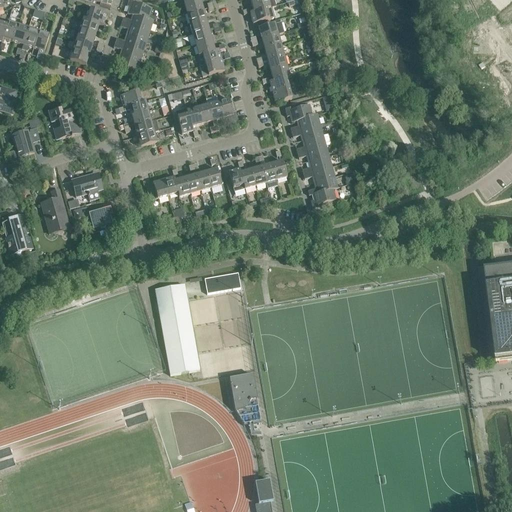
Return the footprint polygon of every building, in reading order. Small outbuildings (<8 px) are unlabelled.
[(127,15),(132,16),(148,21),(148,20),(152,10),(136,5),(136,2),(130,0),(129,0),(127,8),(129,9),(127,15)] [(199,0),(198,0),(184,4),(187,15),(203,10),(199,0)] [(272,9),(276,8),(273,0),(260,0),(251,3),(254,13),(266,10),(270,9),(272,8),(272,9)] [(275,19),(272,9),(272,8),(270,9),(266,10),(254,13),(250,14),(253,25),(275,19)] [(203,10),(187,15),(190,26),(206,21),(203,10)] [(35,11),(32,18),(39,20),(41,13),(35,11)] [(90,11),(87,21),(99,25),(99,26),(103,27),(106,16),(90,11)] [(130,22),(123,19),(122,24),(150,33),(153,22),(148,20),(148,21),(132,16),(130,22)] [(87,21),(83,20),(80,31),(96,36),(99,26),(99,25),(87,21)] [(206,21),(190,26),(193,36),(209,31),(206,21)] [(7,23),(6,27),(7,27),(3,39),(3,40),(13,43),(18,27),(7,23)] [(120,28),(127,31),(126,36),(146,43),(150,33),(122,24),(120,28)] [(281,24),(258,30),(261,41),(278,36),(284,34),(281,24)] [(23,46),(28,30),(18,27),(13,43),(23,46)] [(23,46),(22,51),(20,56),(24,57),(27,47),(33,49),(39,33),(28,30),(23,46)] [(96,36),(80,31),(76,41),(92,46),(96,36)] [(209,31),(193,36),(196,46),(212,42),(209,31)] [(39,33),(33,49),(44,53),(49,37),(39,33)] [(124,42),(116,40),(115,44),(143,53),(146,43),(126,36),(124,42)] [(264,51),(281,46),(278,36),(261,41),(264,51)] [(73,51),(89,56),(92,46),(76,41),(73,51)] [(180,41),(173,42),(175,49),(182,48),(180,41)] [(199,58),(203,56),(202,56),(215,52),(212,42),(196,46),(199,58)] [(113,49),(121,51),(119,57),(140,64),(143,53),(115,44),(113,49)] [(281,46),(264,51),(267,61),(284,57),(281,46)] [(70,62),(86,67),(89,56),(73,51),(70,62)] [(218,51),(215,52),(202,56),(203,56),(205,66),(221,62),(218,51)] [(195,60),(190,60),(189,55),(181,56),(183,67),(196,66),(195,60)] [(120,69),(136,74),(140,64),(119,57),(117,63),(115,62),(112,70),(119,72),(120,69)] [(270,72),(287,67),(284,57),(267,61),(270,72)] [(208,77),(225,73),(221,62),(205,66),(208,77)] [(286,80),(290,79),(287,67),(270,72),(273,82),(273,83),(286,79),(286,80)] [(273,82),(269,83),(272,94),(289,89),(286,80),(286,79),(273,83),(273,82)] [(0,107),(4,108),(3,112),(12,115),(16,102),(13,101),(15,94),(0,89),(0,107)] [(275,105),(292,100),(289,89),(272,94),(275,105)] [(189,91),(182,93),(183,99),(191,97),(189,91)] [(122,97),(125,108),(125,109),(129,107),(141,103),(138,93),(122,97)] [(212,123),(213,128),(215,133),(219,132),(218,126),(216,121),(222,120),(218,103),(216,98),(206,101),(208,106),(212,123)] [(229,100),(218,103),(222,120),(228,118),(231,129),(239,127),(235,113),(232,114),(229,100)] [(125,108),(118,110),(120,114),(130,111),(132,117),(148,113),(145,102),(141,103),(129,107),(125,109),(125,108)] [(325,106),(326,113),(333,111),(331,104),(325,106)] [(212,123),(208,106),(197,109),(202,126),(212,123)] [(167,107),(162,109),(164,117),(170,115),(167,107)] [(292,108),(285,110),(287,118),(289,118),(291,124),(296,123),(296,122),(312,118),(312,117),(309,107),(293,111),(292,108)] [(186,112),(187,116),(188,116),(191,128),(192,128),(202,126),(197,109),(186,112)] [(56,131),(59,140),(62,139),(62,140),(75,136),(75,135),(80,134),(75,117),(73,118),(71,112),(63,114),(61,110),(49,113),(52,124),(59,122),(61,129),(56,131)] [(186,110),(175,113),(177,119),(180,130),(182,135),(193,132),(192,128),(191,128),(188,116),(187,116),(186,112),(186,110)] [(135,128),(151,123),(148,113),(132,117),(135,128)] [(317,116),(312,117),(312,118),(296,122),(296,123),(298,128),(290,130),(291,135),(320,127),(317,116)] [(137,138),(154,134),(159,132),(156,122),(151,123),(135,128),(137,138)] [(293,139),(300,137),(302,143),(323,137),(320,127),(291,135),(293,139)] [(27,157),(34,155),(32,147),(33,144),(40,142),(36,130),(12,136),(16,151),(11,153),(14,165),(28,161),(27,157)] [(140,149),(157,144),(154,134),(137,138),(140,149)] [(303,149),(296,151),(297,155),(326,147),(323,137),(302,143),(303,149)] [(298,160),(306,158),(308,164),(329,158),(326,147),(297,155),(298,160)] [(309,169),(302,172),(303,176),(331,168),(329,158),(308,164),(309,169)] [(287,179),(282,162),(271,165),(276,182),(287,179)] [(278,187),(276,182),(271,165),(261,168),(266,185),(267,190),(278,187)] [(266,185),(261,168),(251,171),(255,188),(266,185)] [(304,181),(312,179),(313,184),(334,179),(331,168),(303,176),(304,181)] [(221,187),(217,170),(206,173),(211,190),(221,187)] [(233,190),(234,194),(245,190),(240,174),(241,174),(240,170),(228,173),(230,181),(233,190)] [(255,188),(251,171),(241,174),(240,174),(245,190),(255,188)] [(206,173),(196,176),(200,193),(211,190),(206,173)] [(88,195),(90,203),(99,200),(97,193),(102,191),(100,183),(99,183),(97,175),(71,182),(76,199),(88,195)] [(200,193),(196,176),(185,179),(190,196),(200,193)] [(175,182),(174,178),(163,181),(168,198),(178,195),(175,182)] [(178,195),(179,199),(190,196),(185,179),(175,182),(178,195)] [(332,191),(337,190),(334,179),(313,184),(315,190),(307,192),(309,197),(311,196),(332,190),(332,191)] [(152,184),(155,195),(148,197),(149,203),(168,198),(163,181),(152,184)] [(335,201),(332,191),(332,190),(311,196),(313,202),(310,203),(313,211),(319,209),(320,209),(319,206),(335,201)] [(51,194),(54,201),(41,205),(49,235),(70,230),(59,192),(51,194)] [(270,198),(260,201),(261,207),(271,204),(270,198)] [(69,211),(76,209),(75,203),(67,205),(69,211)] [(87,208),(73,212),(75,219),(89,215),(87,208)] [(84,218),(86,225),(90,223),(93,233),(113,228),(108,210),(88,216),(89,217),(84,218)] [(206,211),(195,214),(197,219),(208,216),(206,211)] [(10,256),(32,250),(23,218),(13,220),(13,221),(2,225),(8,247),(7,247),(10,256)] [(36,252),(30,254),(33,264),(33,266),(39,264),(39,262),(36,252)] [(511,269),(485,273),(496,361),(511,359),(511,269)] [(205,281),(207,295),(241,290),(238,275),(205,281)] [(155,291),(170,377),(200,372),(184,286),(155,291)] [(253,376),(229,380),(235,413),(243,427),(261,423),(253,376)] [(257,497),(259,505),(255,506),(256,511),(271,511),(270,503),(266,483),(258,484),(260,496),(257,497)] [(193,496),(186,497),(188,511),(196,510),(193,496)]
